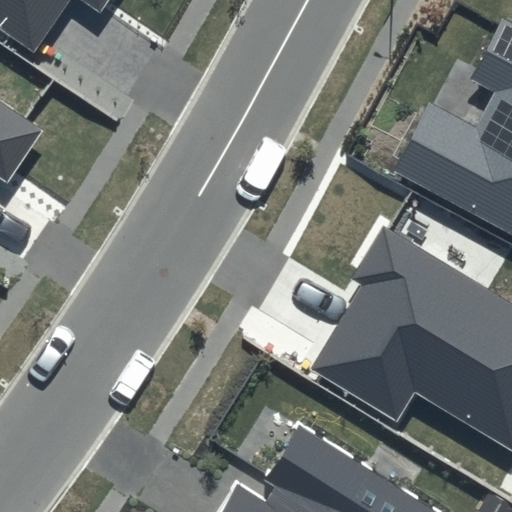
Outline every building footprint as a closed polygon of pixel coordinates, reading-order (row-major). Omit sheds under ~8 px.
[(109,0),(0,0),(0,26),(35,51),(69,0),(78,0),(100,14),(109,0)] [(511,22),(501,16),(468,77),(495,92),(476,127),(430,102),(393,171),(511,235),(511,22)] [(42,129),(0,100),(0,178),(6,182),(42,129)] [(511,302),(383,225),(352,276),(362,281),(308,369),(396,423),(415,392),(511,450),(511,302)] [(440,511),(298,421),(262,479),(275,487),(267,500),(237,480),(216,511),(440,511)]
